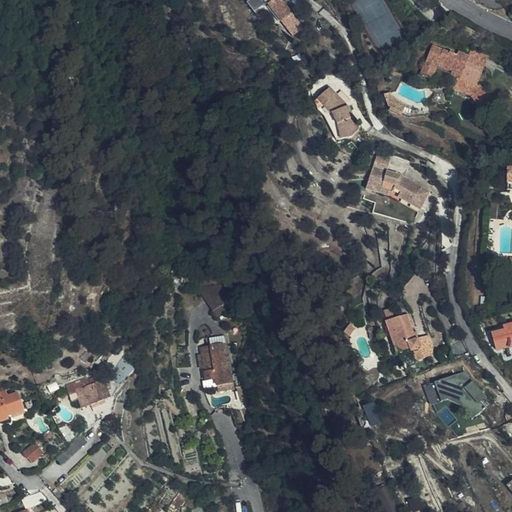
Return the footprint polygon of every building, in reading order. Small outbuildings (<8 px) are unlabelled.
[(258,0),(250,0),(249,1),(253,10),(262,6),(258,0)] [(303,30),(281,0),(273,0),(270,2),(296,36),(303,30)] [(476,85),(484,66),(468,60),(469,56),(458,51),(456,55),(432,45),(420,74),(432,80),(437,68),(439,63),(459,71),(457,77),(452,88),(469,96),(481,111),(493,102),(481,87),(476,85)] [(468,60),(484,66),(487,57),(471,51),(469,56),(468,60)] [(437,68),(457,77),(459,71),(439,63),(437,68)] [(363,131),(355,110),(336,90),(328,96),(334,104),(330,108),(340,120),(345,128),(346,141),(357,140),(363,131)] [(386,91),(380,94),(386,105),(387,106),(386,108),(397,114),(401,107),(391,100),(386,91)] [(428,209),(428,187),(423,184),(406,176),(395,173),(398,161),(382,157),(374,190),(399,196),(401,190),(408,192),(407,198),(428,209)] [(199,290),(212,310),(221,303),(218,299),(226,293),(221,289),(199,290)] [(218,318),(231,306),(231,301),(226,293),(218,299),(221,303),(212,310),(218,318)] [(407,319),(385,326),(396,357),(410,353),(411,355),(413,354),(420,352),(417,343),(414,343),(412,338),(414,337),(407,319)] [(511,325),(503,328),(504,330),(491,334),(495,349),(511,344),(511,325)] [(348,330),(343,337),(349,341),(354,334),(348,330)] [(427,339),(417,343),(420,352),(413,354),(417,363),(435,357),(427,339)] [(218,387),(220,387),(223,358),(223,340),(210,343),(211,350),(203,351),(204,357),(207,371),(209,384),(218,383),(218,387)] [(223,358),(220,387),(234,385),(225,340),(223,340),(223,358)] [(112,372),(120,383),(133,363),(128,351),(124,355),(113,372),(112,372)] [(486,396),(464,372),(423,386),(430,405),(448,399),(465,407),(472,418),(486,407),(480,401),(486,396)] [(101,373),(66,385),(72,402),(79,399),(81,406),(109,396),(101,373)] [(220,387),(218,387),(219,393),(235,390),(234,385),(220,387)] [(246,387),(239,389),(243,402),(249,400),(246,387)] [(24,409),(18,392),(1,398),(0,395),(0,421),(7,419),(7,415),(12,413),(24,409)] [(362,408),(372,427),(384,421),(374,402),(362,408)] [(123,403),(116,403),(114,415),(122,415),(123,403)] [(24,409),(12,413),(13,417),(25,413),(24,409)] [(35,440),(22,450),(31,460),(44,450),(35,440)] [(166,511),(186,486),(175,479),(150,511),(166,511)] [(193,492),(186,486),(166,511),(179,511),(193,493),(193,492)] [(378,490),(385,511),(399,511),(391,486),(378,490)]
